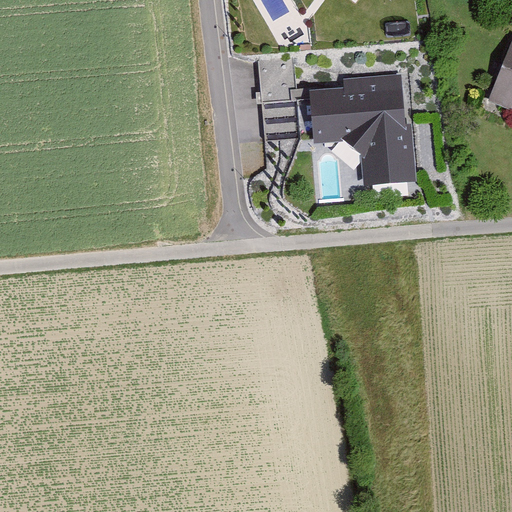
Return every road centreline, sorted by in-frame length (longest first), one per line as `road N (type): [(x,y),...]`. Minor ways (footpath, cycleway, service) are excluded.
road 1 (residential): [(511,234),(233,257)]
road 2 (residential): [(203,0),(233,257)]
road 3 (residential): [(233,257),(0,277)]
